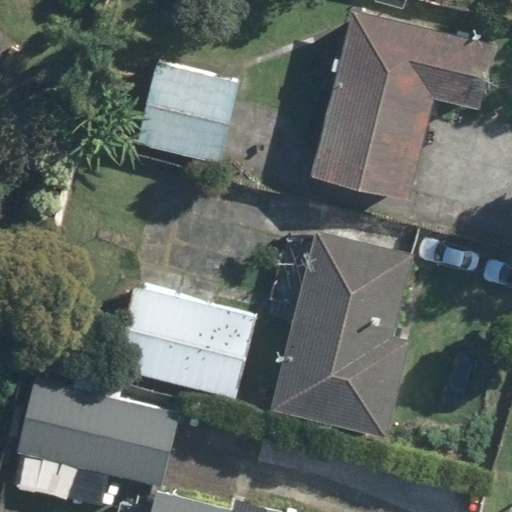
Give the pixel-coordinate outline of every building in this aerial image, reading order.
[(502,40),(366,5),(322,170),(418,195),(444,98),(484,109),(502,40)] [(248,73),(159,56),(142,146),(231,162),(248,73)] [(426,249),(333,219),(276,397),(393,435),(424,339),(400,331),(426,249)] [(274,319),(135,281),(113,362),(252,400),(274,319)] [(183,410),(43,369),(24,432),(165,473),(183,410)] [(311,511),(167,481),(160,511),(311,511)]
